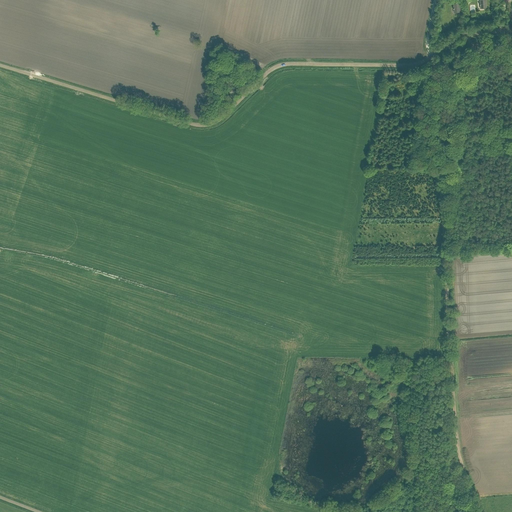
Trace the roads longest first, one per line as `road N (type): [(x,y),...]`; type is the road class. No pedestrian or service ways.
road 1 (unclassified): [(467,35),(416,64),(277,65),(220,118),(200,125),(0,65)]
road 2 (track): [(467,35),(444,174),(448,342),(455,453),(480,511)]
